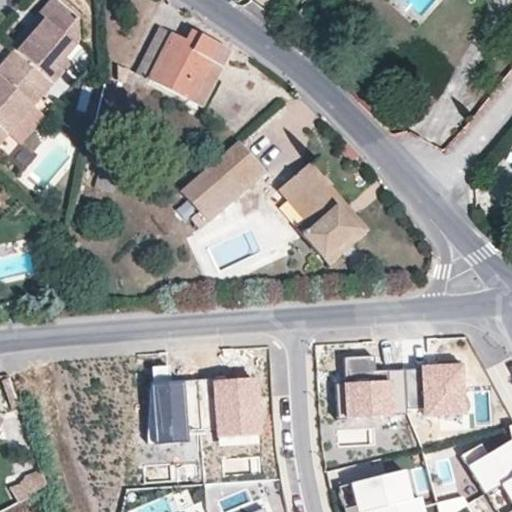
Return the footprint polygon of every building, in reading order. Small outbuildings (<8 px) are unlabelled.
[(69,63),(64,59),(77,42),(76,19),(59,4),(17,54),(14,52),(5,62),(42,95),(69,63)] [(190,30),(185,40),(159,27),(134,74),(188,103),(211,62),(222,67),(230,52),(190,30)] [(0,144),(4,140),(28,111),(42,95),(5,62),(0,67),(0,144)] [(222,67),(211,62),(188,103),(199,109),(222,67)] [(28,111),(4,140),(14,149),(39,120),(28,111)] [(265,174),(237,142),(179,192),(198,214),(191,220),(200,231),(207,225),(265,174)] [(302,169),(355,230),(322,259),(329,267),(370,231),(310,162),(302,169)] [(302,169),(284,185),(315,222),(307,229),(301,235),(322,259),(355,230),(302,169)] [(315,222),(284,185),(276,192),(302,222),(295,228),(301,235),(307,229),(315,222)] [(379,359),(339,360),(340,422),(411,421),(410,373),(379,373),(379,359)] [(463,364),(418,364),(417,421),(462,421),(463,364)] [(171,365),(149,365),(152,442),(187,441),(187,430),(185,381),(171,381),(171,365)] [(185,381),(187,430),(218,429),(218,442),(260,440),(257,377),(185,381)] [(0,452),(10,434),(8,433),(15,419),(0,411),(0,452)] [(496,483),(511,473),(511,439),(509,435),(464,463),(482,492),(496,483)] [(47,490),(41,472),(27,477),(28,480),(11,489),(19,504),(47,490)] [(353,511),(368,511),(409,503),(402,473),(347,485),(353,511)] [(511,473),(496,483),(511,510),(511,473)] [(437,511),(464,511),(466,511),(462,495),(435,502),(437,511)] [(420,511),(417,501),(409,503),(368,511),(420,511)]
